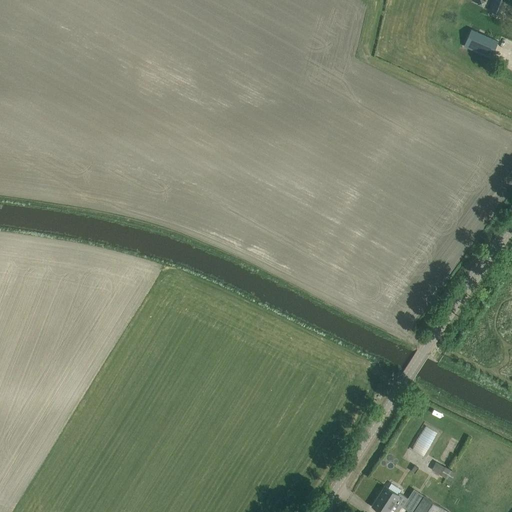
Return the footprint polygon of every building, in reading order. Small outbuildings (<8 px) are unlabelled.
[(450,0),(445,13),(464,21),(473,0),(450,0)] [(492,0),(489,9),(502,15),(508,0),(492,0)] [(496,47),(498,42),(471,30),(464,47),(491,59),(494,53),(498,54),(500,48),(496,47)] [(436,462),(431,470),(450,480),(455,472),(445,466),(445,467),(436,462)] [(373,506),(382,511),(398,511),(402,506),(411,511),(449,511),(414,489),(408,498),(400,492),(398,494),(385,486),(381,492),(382,493),(374,506),(373,505),(373,506)]
